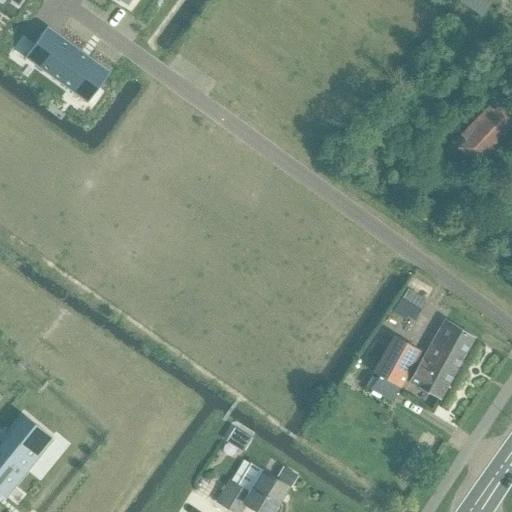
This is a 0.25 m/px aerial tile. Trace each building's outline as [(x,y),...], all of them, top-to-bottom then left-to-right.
[(457,0),(481,17),(492,0),(457,0)] [(43,32),(24,59),(87,104),(110,73),(91,59),(59,36),(47,27),(43,32)] [(511,83),(496,71),(486,86),(509,103),(511,98),(511,83)] [(477,168),(511,130),(511,114),(494,102),(452,143),(477,168)] [(401,300),(419,310),(424,301),(407,291),(401,300)] [(472,337),(452,326),(443,320),(409,383),(439,400),(472,337)] [(391,404),(392,401),(419,351),(393,337),(374,374),(378,377),(376,381),(370,377),(364,388),(368,390),(368,391),(391,404)] [(0,496),(5,500),(7,497),(5,495),(51,438),(23,416),(8,434),(10,435),(2,445),(0,447),(0,496)] [(234,429),(226,442),(243,452),(251,439),(234,429)] [(231,483),(218,503),(231,511),(239,511),(244,505),(255,511),(271,511),(286,487),(290,490),(298,477),(282,467),(275,480),(251,464),(237,487),(231,483)]
